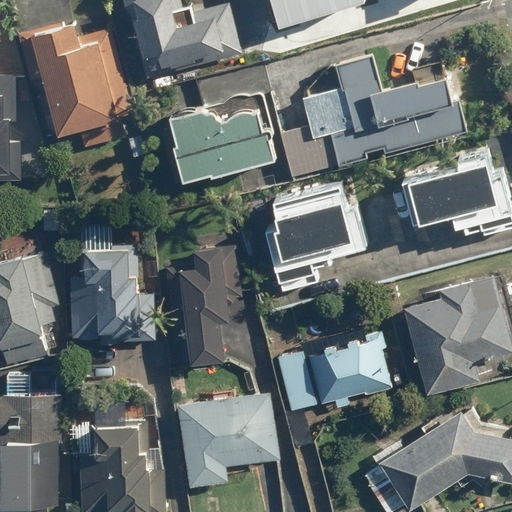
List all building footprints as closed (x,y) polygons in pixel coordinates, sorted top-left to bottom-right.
[(190,5),(184,6),(181,0),(119,0),(143,78),(241,49),(227,2),(193,12),(190,5)] [(270,0),(279,29),(325,16),(319,0),(270,0)] [(319,0),(325,16),(364,3),(363,0),(319,0)] [(71,18),(15,32),(27,80),(38,77),(54,139),(132,119),(109,28),(76,36),(71,18)] [(413,80),(380,88),(371,54),(334,63),(340,87),(298,97),(308,137),(330,132),(338,164),(465,132),(451,76),(415,85),(413,80)] [(257,131),(251,107),(223,114),(224,118),(212,121),(209,108),(161,119),(175,182),(268,161),(261,130),(257,131)] [(408,224),(446,215),(450,232),(459,230),(460,236),(481,230),(482,236),(511,228),(511,197),(505,168),(495,170),(490,148),(405,169),(408,179),(397,182),(408,224)] [(266,213),(270,226),(258,230),(275,294),(322,281),(318,267),(335,262),(333,254),(370,244),(358,201),(349,203),(342,178),(267,198),(270,212),(266,213)] [(189,249),(190,260),(173,261),(173,266),(165,267),(169,342),(177,342),(178,365),(218,363),(216,326),(223,325),(219,248),(189,249)] [(0,263),(0,367),(59,349),(47,311),(62,306),(44,250),(0,263)] [(94,344),(114,344),(114,338),(134,338),(135,277),(125,277),(126,252),(77,251),(77,276),(67,276),(66,337),(94,337),(94,344)] [(399,308),(425,398),(479,382),(473,363),(511,352),(490,281),(399,308)] [(304,355),(303,350),(275,356),(288,411),(316,404),(331,401),(333,408),(348,404),(347,397),(389,387),(377,337),(304,355)] [(173,404),(185,487),(226,481),(224,467),(277,460),(266,390),(173,404)] [(0,511),(51,511),(51,442),(61,442),(61,396),(0,396),(0,511)] [(357,470),(382,511),(389,511),(402,504),(406,511),(407,511),(466,476),(511,485),(511,440),(467,430),(456,411),(357,470)] [(88,454),(75,455),(78,511),(147,511),(143,451),(135,451),(134,428),(86,431),(88,454)]
